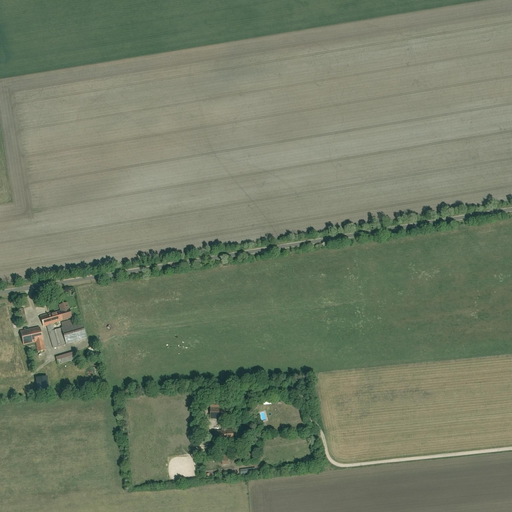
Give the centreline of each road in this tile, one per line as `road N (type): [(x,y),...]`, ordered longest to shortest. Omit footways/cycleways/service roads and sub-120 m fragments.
road 1 (residential): [(0,293),(511,210)]
road 2 (track): [(511,449),(334,464),(297,391),(239,396)]
